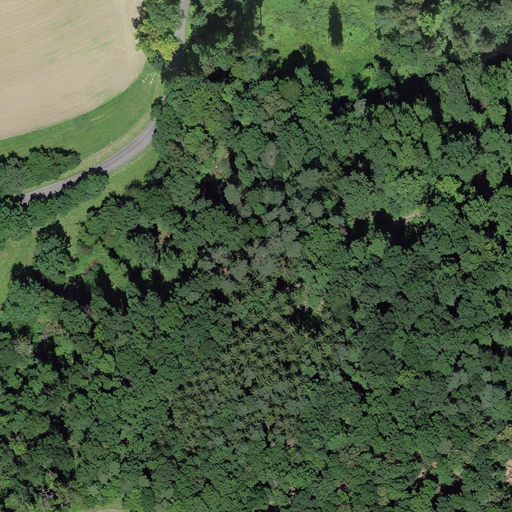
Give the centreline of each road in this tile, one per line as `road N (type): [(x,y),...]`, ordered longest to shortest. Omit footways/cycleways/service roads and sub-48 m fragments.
road 1 (track): [(99,457),(188,363),(310,260),(410,205),(511,191)]
road 2 (tertiary): [(0,208),(125,154),(157,123),(177,61),(182,0)]
road 3 (track): [(511,327),(377,382)]
